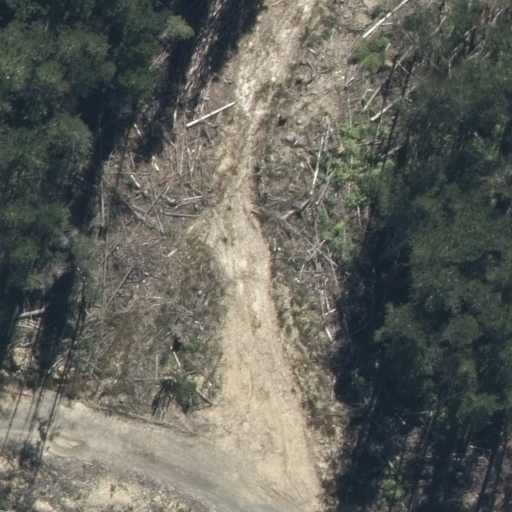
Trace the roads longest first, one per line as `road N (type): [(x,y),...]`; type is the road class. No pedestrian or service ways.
road 1 (track): [(324,511),(324,46),(364,0)]
road 2 (track): [(265,511),(152,440),(0,418)]
